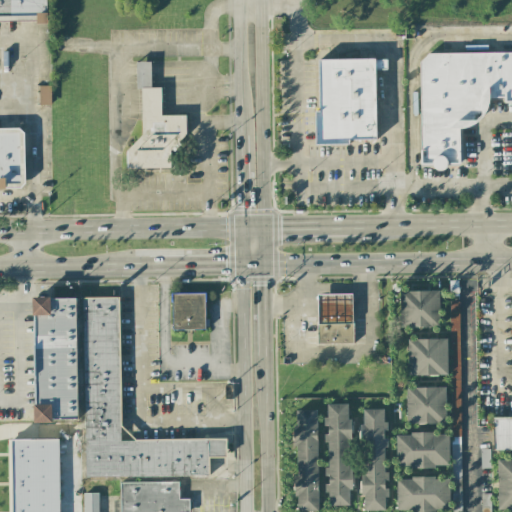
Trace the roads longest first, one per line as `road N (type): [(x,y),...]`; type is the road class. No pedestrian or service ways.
road 1 (primary): [(265,264),(511,260)]
road 2 (tertiary): [(240,267),(243,511)]
road 3 (primary): [(241,228),(0,231)]
road 4 (tertiary): [(264,226),(260,33),(251,6)]
road 5 (tertiary): [(270,511),(267,353)]
road 6 (primary): [(511,221),(356,224)]
road 7 (primary): [(0,267),(151,266)]
road 8 (tertiary): [(251,6),(239,32),(241,136)]
